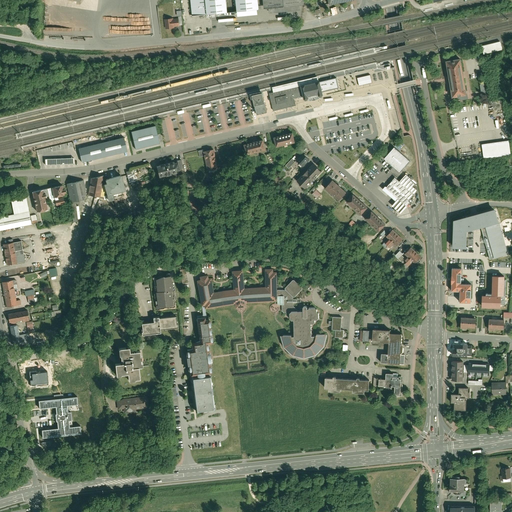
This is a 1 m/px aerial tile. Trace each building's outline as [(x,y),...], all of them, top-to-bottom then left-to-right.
[(206,13),(227,11),(225,0),(189,0),(190,5),(205,4),(206,13)] [(231,0),(232,10),(236,10),(236,15),(257,13),(256,8),(261,7),(260,0),(231,0)] [(304,3),(303,0),(327,0),(329,5),(354,0),(262,0),(263,7),(267,7),(268,12),(299,9),(299,4),(304,3)] [(163,19),(165,29),(174,28),(174,26),(179,25),(178,18),(173,19),(172,17),(163,19)] [(501,50),(499,41),(481,45),(483,54),(501,50)] [(468,95),(462,57),(444,60),(451,98),(468,95)] [(358,77),(359,85),(372,82),(371,74),(358,77)] [(272,87),(273,92),(310,83),(319,81),(318,76),(272,87)] [(336,78),(320,81),(319,81),(310,83),(273,92),(270,93),(269,93),(273,111),(296,105),(294,99),(304,97),(304,99),(306,100),(308,100),(309,99),(313,98),(319,96),(320,97),(322,96),(323,94),(322,92),(339,88),(336,78)] [(257,114),(267,112),(263,92),(252,95),(257,114)] [(135,149),(159,143),(155,125),(131,131),(133,140),(135,149)] [(295,143),(292,132),(272,136),(275,148),(284,146),(284,148),(288,148),(287,145),(295,143)] [(127,151),(123,137),(78,148),(82,162),(127,151)] [(266,149),(263,137),(243,142),(246,154),(266,149)] [(508,142),(481,146),(483,159),(510,155),(508,142)] [(384,158),(400,172),(404,168),(410,161),(394,147),(385,158),(384,158)] [(213,148),(203,151),(203,150),(198,151),(199,157),(204,156),(207,171),(218,169),(213,148)] [(302,168),(309,160),(302,153),(295,160),(299,163),(298,165),(302,168)] [(289,169),(295,162),(291,159),(285,166),(289,169)] [(174,162),(156,166),(159,178),(177,174),(174,162)] [(305,189),(322,171),(312,162),(296,181),(305,189)] [(127,171),(128,180),(135,179),(133,170),(127,171)] [(125,189),(121,172),(105,176),(106,181),(103,182),(104,184),(101,184),(103,175),(90,178),(87,195),(99,198),(102,198),(103,194),(106,194),(108,199),(113,198),(112,192),(125,189)] [(408,201),(417,190),(412,186),(414,183),(410,179),(411,178),(406,173),(399,181),(394,177),(386,186),(385,185),(382,188),(396,200),(395,200),(393,203),(391,205),(400,213),(402,211),(405,208),(409,202),(408,201)] [(338,201),(346,192),(332,179),(324,187),(338,201)] [(82,180),(66,184),(70,203),(83,200),(83,196),(86,195),(82,180)] [(51,187),(53,196),(65,193),(64,186),(63,187),(62,183),(51,186),(51,187)] [(42,187),(31,190),(36,209),(47,207),(45,197),(43,189),(42,187)] [(51,187),(43,189),(45,197),(48,197),(49,202),(54,201),(54,199),(53,196),(51,187)] [(321,194),(316,189),(311,194),(316,199),(321,194)] [(360,214),(368,206),(353,192),(345,201),(360,214)] [(29,216),(25,197),(10,200),(13,214),(2,216),(0,216),(0,232),(2,233),(1,230),(37,223),(35,214),(29,216)] [(63,197),(54,199),(54,201),(56,209),(62,208),(61,204),(64,203),(63,197)] [(453,219),(452,246),(465,247),(466,232),(466,230),(481,225),(485,240),(490,259),(508,254),(499,223),(497,223),(496,222),(498,221),(494,208),(453,219)] [(377,230),(385,223),(371,209),(364,216),(377,230)] [(402,238),(392,229),(390,231),(389,230),(386,232),(388,234),(385,236),(387,239),(384,242),(390,249),(394,245),(396,246),(398,244),(400,245),(402,242),(400,240),(402,238)] [(20,240),(2,244),(6,265),(24,261),(20,240)] [(421,256),(411,246),(409,248),(408,247),(405,250),(406,251),(403,254),(406,256),(402,260),(409,266),(413,262),(414,264),(416,261),(418,263),(421,260),(419,258),(421,256)] [(223,289),(213,291),(210,276),(208,277),(207,274),(199,275),(199,278),(195,279),(200,305),(203,305),(204,308),(216,306),(225,304),(235,303),(235,307),(246,306),(245,302),(256,301),(265,301),(277,300),(276,274),(276,270),(273,270),(273,267),(264,267),(264,286),(254,286),(244,287),(242,269),(232,270),(233,288),(223,289)] [(461,268),(452,268),(451,290),(460,291),(459,300),(471,300),(471,281),(461,281),(461,268)] [(179,270),(182,283),(188,282),(185,269),(179,270)] [(152,277),(154,292),(156,307),(172,305),(171,290),(172,290),(170,274),(152,277)] [(327,333),(316,332),(315,334),(311,335),(310,324),(313,324),(314,322),(314,320),(316,320),(318,318),(318,311),(316,310),(316,308),(315,306),(308,306),(308,307),(307,307),(306,306),(305,304),(304,304),(302,305),(302,309),(296,309),(293,306),(293,303),(298,303),(297,299),(292,299),(292,297),(294,297),(302,288),(293,279),(284,288),(284,290),(280,290),(280,287),(278,287),(278,274),(276,274),(277,300),(277,305),(281,305),(281,311),(283,313),(285,313),(285,315),(287,317),(289,317),(289,319),(291,321),(293,321),(294,335),(291,335),(291,332),(280,333),(283,345),(292,354),(304,357),(315,353),(323,345),(325,338),(327,333)] [(504,275),(492,275),(492,294),(481,294),(481,307),(500,307),(500,304),(505,304),(505,279),(504,279),(504,275)] [(15,279),(1,282),(5,307),(20,304),(19,299),(15,300),(12,285),(16,284),(15,279)] [(27,295),(27,296),(28,303),(39,301),(39,296),(34,297),(35,298),(33,299),(32,290),(29,291),(30,295),(27,295)] [(200,305),(202,315),(195,316),(198,339),(190,340),(190,346),(186,347),(186,349),(184,350),(187,371),(189,370),(190,374),(193,373),(211,371),(207,341),(212,341),(208,317),(205,317),(204,308),(203,305),(200,305)] [(26,309),(7,312),(9,325),(16,323),(15,321),(21,320),(22,322),(28,321),(26,309)] [(53,311),(53,315),(52,316),(52,319),(55,318),(58,317),(58,314),(60,314),(60,310),(53,311)] [(140,331),(141,335),(159,333),(159,331),(178,329),(177,324),(176,324),(175,316),(158,318),(157,315),(151,316),(152,321),(140,323),(141,330),(140,331)] [(475,316),(461,315),(460,328),(466,328),(466,327),(475,327),(475,316)] [(334,337),(343,338),(343,330),(340,330),(341,317),(332,316),(332,321),(328,321),(328,325),(332,326),(331,330),(334,331),(334,337)] [(503,319),(489,317),(488,329),(494,329),(494,328),(502,329),(503,319)] [(16,324),(9,326),(12,343),(29,339),(28,333),(19,335),(16,324)] [(371,341),(388,342),(388,354),(381,353),(381,363),(387,363),(387,364),(399,365),(399,363),(402,363),(402,355),(400,355),(400,353),(402,351),(402,347),(402,344),(400,343),(401,333),(389,332),(389,329),(372,328),(372,331),(359,330),(358,343),(369,343),(369,338),(372,338),(371,341)] [(453,347),(453,355),(472,356),(472,345),(467,345),(467,341),(454,341),(454,347),(453,347)] [(129,348),(119,349),(120,357),(121,357),(121,361),(123,361),(123,363),(115,364),(116,376),(121,375),(121,374),(128,373),(129,381),(135,380),(135,379),(139,378),(138,366),(142,366),(141,363),(140,360),(141,360),(141,356),(140,356),(139,352),(129,353),(129,348)] [(451,360),(451,380),(462,381),(463,360),(451,360)] [(491,365),(488,365),(488,375),(494,375),(495,366),(497,366),(497,361),(491,360),(491,365)] [(488,364),(470,363),(469,374),(488,375),(488,365),(488,364)] [(33,379),(30,379),(30,383),(48,382),(47,371),(32,373),(33,379)] [(216,405),(211,371),(193,373),(196,392),(198,407),(204,406),(204,407),(208,407),(208,406),(216,405)] [(400,394),(401,378),(398,378),(399,376),(392,375),(392,373),(385,373),(385,379),(378,378),(378,385),(385,385),(385,387),(390,387),(390,383),(392,383),(392,386),(394,386),(394,394),(400,394)] [(368,391),(369,378),(359,378),(360,376),(356,376),(356,377),(335,376),(336,374),(332,374),(332,376),(329,376),(324,375),(323,388),(328,388),(328,390),(339,391),(340,389),(352,389),(352,392),(363,393),(363,390),(368,391)] [(505,382),(491,382),(492,395),(496,395),(496,396),(506,396),(505,382)] [(458,393),(450,393),(450,402),(453,402),(453,409),(466,409),(466,399),(465,399),(465,397),(469,397),(469,391),(468,391),(468,389),(468,387),(458,387),(458,393)] [(117,400),(118,408),(124,408),(124,412),(136,410),(135,409),(150,407),(148,395),(122,398),(122,399),(117,400)] [(43,437),(81,433),(80,426),(72,426),(70,404),(77,403),(77,397),(39,400),(40,407),(55,406),(58,428),(42,430),(43,437)] [(510,468),(501,468),(502,479),(511,478),(510,468)] [(451,492),(453,492),(454,495),(466,495),(466,490),(465,490),(465,477),(451,477),(451,492)] [(501,511),(502,500),(489,501),(489,511),(501,511)]
